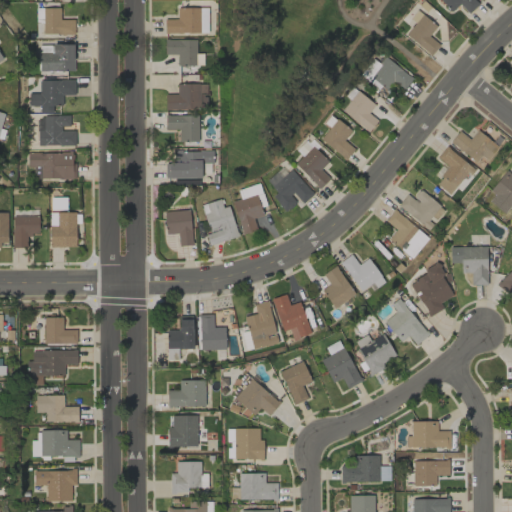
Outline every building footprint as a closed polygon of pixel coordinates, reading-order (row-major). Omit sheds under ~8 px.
[(439,0),(450,11),(458,4),(467,13),(478,4),(474,0),(439,0)] [(198,7),(176,8),(176,19),(163,19),(163,33),(199,32),(198,7)] [(42,8),(42,33),(73,34),(73,20),(59,19),(59,8),(42,8)] [(428,36),(436,26),(415,10),(409,18),(414,23),(404,35),(430,55),(438,45),(428,36)] [(194,39),(164,40),(164,54),(176,54),(177,65),(195,65),(194,39)] [(38,70),(73,71),(74,45),(39,44),(38,70)] [(370,59),(360,74),(385,91),(392,81),(403,89),(412,77),(383,57),(378,64),(370,59)] [(74,80),(38,80),(38,93),(28,93),(28,112),(52,112),(52,106),(60,106),(60,95),(73,95),(74,80)] [(164,109),(206,108),(205,83),(176,84),(176,94),(164,94),(164,109)] [(369,131),(376,120),(367,114),(374,104),(355,91),(341,112),(369,131)] [(165,129),(178,129),(178,141),(197,141),(197,115),(164,115),(165,129)] [(74,131),(61,130),(61,126),(69,126),(69,116),(36,116),(36,145),(74,145),(74,131)] [(345,159),(353,148),(343,141),(351,130),(335,119),(319,140),(345,159)] [(469,139),(458,131),(449,142),(479,165),(495,145),(476,130),(469,139)] [(327,162),(312,146),(294,164),(318,188),(328,178),(319,169),(327,162)] [(441,177),(435,185),(451,196),(472,167),(444,147),(435,159),(442,163),(435,173),(441,177)] [(167,178),(200,178),(200,163),(212,163),(212,151),(174,151),(174,163),(167,163),(167,178)] [(27,152),(27,167),(32,167),(32,178),(73,179),(73,153),(27,152)] [(284,164),(265,180),(276,192),(271,196),(285,212),(297,201),(300,205),(312,194),(284,164)] [(511,175),(505,170),(489,191),(493,194),(488,201),(504,214),(511,203),(511,175)] [(261,192),(258,183),(236,190),(240,199),(261,192)] [(405,194),(397,207),(429,228),(443,207),(418,191),(412,199),(405,194)] [(256,229),(252,218),(261,216),(255,195),(231,202),(241,234),(256,229)] [(200,205),(209,233),(205,234),(208,245),(237,236),(228,206),(222,207),(219,199),(200,205)] [(189,210),(164,211),(164,234),(177,234),(177,245),(191,245),(189,210)] [(387,239),(411,258),(427,237),(393,210),(384,221),(395,229),(387,239)] [(74,212),(48,212),(49,247),(75,246),(74,212)] [(38,235),(38,215),(11,216),(12,247),(27,247),(27,235),(38,235)] [(486,284),(485,246),(449,247),(449,263),(459,263),(460,273),(470,273),(470,285),(486,284)] [(369,285),(372,290),(384,282),(367,258),(357,265),(350,254),(339,262),(360,292),(369,285)] [(511,264),(498,286),(511,294),(511,264)] [(452,295),(437,265),(408,280),(426,316),(441,309),(438,302),(452,295)] [(322,289),(332,307),(353,296),(336,266),(322,274),(328,285),(322,289)] [(281,331),(288,329),(292,340),(309,334),(299,301),(288,305),(284,294),(271,298),(281,331)] [(390,304),(395,312),(384,319),(397,342),(408,336),(413,345),(425,337),(400,297),(390,304)] [(253,304),(255,313),(243,316),(251,349),(277,343),(266,301),(253,304)] [(225,349),(224,327),(212,327),(212,314),(198,314),(199,349),(225,349)] [(165,330),(165,348),(192,348),(192,316),(178,316),(178,330),(165,330)] [(61,317),(43,317),(42,343),(75,343),(75,330),(61,330),(61,317)] [(370,339),(367,334),(353,340),(369,376),(383,370),(379,363),(393,357),(383,334),(370,339)] [(331,383),(341,378),(346,388),(359,382),(339,339),(324,347),(328,355),(320,359),(331,383)] [(30,350),(30,361),(27,361),(27,384),(41,384),(41,376),(63,376),(63,364),(75,364),(75,350),(30,350)] [(307,398),(302,385),(310,382),(301,361),(278,371),(292,404),(307,398)] [(267,415),(278,403),(247,375),(230,395),(252,415),(259,407),(267,415)] [(204,406),(203,379),(178,380),(178,390),(166,390),(166,407),(204,406)] [(44,422),(77,421),(76,406),(63,406),(62,395),(34,395),(35,412),(43,412),(44,422)] [(195,415),(170,416),(170,427),(166,428),(167,447),(196,446),(195,415)] [(448,430),(436,430),(436,421),(409,421),(410,436),(405,436),(405,447),(448,447),(448,430)] [(258,428),(233,428),(233,459),(262,459),(262,439),(258,439),(258,428)] [(77,439),(65,440),(65,430),(36,430),(36,440),(30,440),(30,456),(78,455),(77,439)] [(378,482),(377,455),(352,456),(352,465),(339,465),(340,483),(378,482)] [(448,475),(447,460),(412,461),(413,486),(435,486),(435,475),(448,475)] [(206,473),(199,473),(199,461),(175,461),(175,473),(169,473),(169,492),(187,492),(187,487),(206,487),(206,473)] [(32,470),(33,485),(45,485),(45,501),(70,500),(70,485),(74,485),(74,470),(32,470)] [(238,473),(238,487),(229,487),(230,499),(276,499),(276,483),(264,483),(263,473),(238,473)] [(372,511),(372,495),(347,495),(348,510),(343,510),(343,511),(372,511)] [(410,499),(410,511),(447,511),(448,498),(410,499)] [(166,511),(204,511),(204,501),(186,501),(187,508),(166,508),(166,511)]
